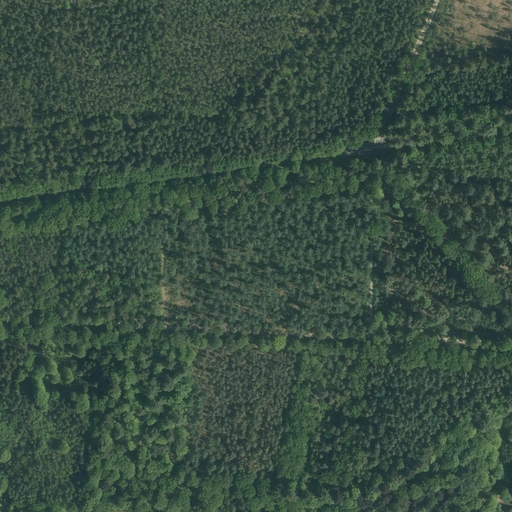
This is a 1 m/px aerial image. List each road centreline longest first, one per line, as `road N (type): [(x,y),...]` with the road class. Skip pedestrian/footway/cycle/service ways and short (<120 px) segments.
road 1 (track): [(361,494),(129,476),(96,489),(85,508),(0,503)]
road 2 (track): [(369,338),(0,318)]
road 3 (primary): [(0,199),(303,157)]
road 4 (track): [(318,0),(297,38),(248,77),(218,115),(83,116)]
road 5 (track): [(384,157),(511,310)]
road 6 (track): [(89,187),(72,0)]
road 7 (track): [(511,393),(361,494)]
road 8 (track): [(368,334),(373,154)]
road 9 (track): [(343,492),(369,338)]
road 10 (track): [(511,345),(369,338)]
road 11 (track): [(383,122),(435,0)]
